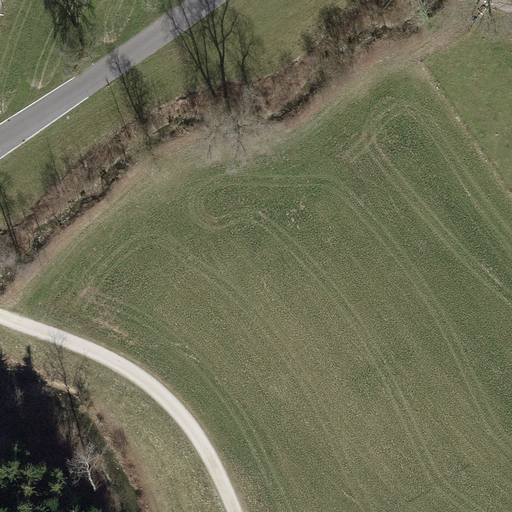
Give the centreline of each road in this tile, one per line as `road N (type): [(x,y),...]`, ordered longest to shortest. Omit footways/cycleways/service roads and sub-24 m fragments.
road 1 (track): [(236,511),(195,426),(149,379),(0,315)]
road 2 (unclassified): [(207,0),(0,141)]
